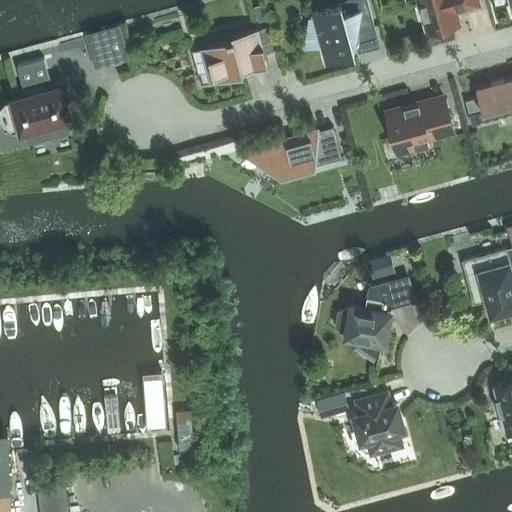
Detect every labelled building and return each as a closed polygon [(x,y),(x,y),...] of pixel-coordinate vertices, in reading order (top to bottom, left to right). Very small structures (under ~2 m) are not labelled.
[(354,51),(349,34),(374,28),(366,0),(345,0),(346,3),(313,12),(316,20),(309,22),(305,47),(322,42),(326,59),(354,51)] [(478,0),(417,0),(419,4),(415,5),(418,18),(422,17),(426,32),(460,23),(457,11),(480,5),(478,0)] [(264,3),(254,6),(259,21),(269,18),(264,3)] [(119,24),(102,29),(112,63),(129,59),(119,24)] [(215,80),(201,84),(201,85),(243,73),(243,71),(268,64),(258,27),(231,34),(232,38),(206,46),(215,80)] [(44,57),(17,65),(25,96),(13,99),(5,101),(0,106),(0,123),(5,129),(14,132),(21,129),(22,130),(23,129),(27,144),(72,132),(68,117),(69,117),(64,100),(70,98),(67,87),(61,88),(60,86),(52,88),(44,57)] [(478,96),(465,99),(469,114),(472,124),(511,112),(511,111),(510,103),(511,102),(511,75),(475,86),(478,96)] [(443,95),(387,110),(398,151),(429,142),(427,137),(452,130),(443,95)] [(333,125),(242,150),(243,151),(250,149),(282,171),(282,172),(282,173),(341,157),(333,125)] [(511,271),(506,248),(462,260),(469,285),(481,282),(490,314),(507,310),(508,313),(511,311),(511,271)] [(390,256),(369,262),(373,278),(394,273),(390,256)] [(370,286),(366,306),(351,304),(350,308),(339,311),(337,325),(346,331),(345,335),(360,338),(360,343),(378,356),(377,361),(378,361),(382,342),(385,343),(390,311),(387,310),(388,308),(403,304),(396,279),(370,286)] [(496,397),(500,413),(505,411),(509,428),(511,426),(511,377),(511,378),(511,380),(497,384),(501,396),(496,397)] [(368,438),(371,451),(400,443),(397,430),(403,428),(396,403),(390,405),(386,391),(357,399),(361,413),(354,414),(361,440),(368,438)] [(344,394),(316,401),(321,418),(349,410),(344,394)] [(190,409),(176,410),(179,449),(193,448),(190,409)] [(442,411),(436,413),(441,430),(446,428),(442,411)] [(0,492),(12,492),(11,429),(0,429),(0,492)]
